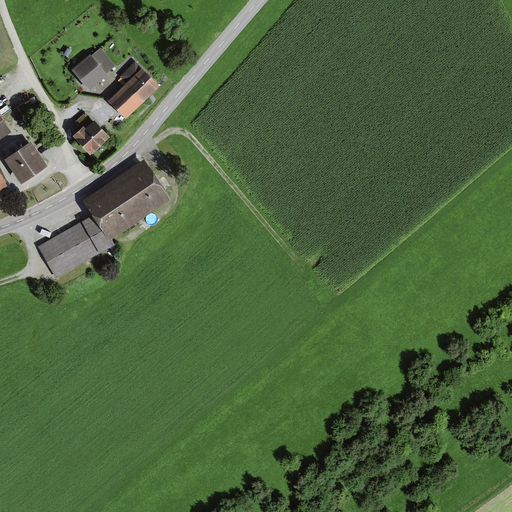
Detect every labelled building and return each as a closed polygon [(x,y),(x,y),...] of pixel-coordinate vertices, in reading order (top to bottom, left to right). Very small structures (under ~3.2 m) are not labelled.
[(116,68),(101,50),(76,72),(91,89),(116,68)] [(160,87),(136,63),(123,77),(130,83),(110,104),(127,121),(160,87)] [(0,142),(12,135),(0,115),(0,142)] [(112,138),(95,121),(76,139),(93,156),(112,138)] [(48,169),(31,144),(7,160),(23,185),(48,169)] [(171,200),(146,162),(87,202),(112,239),(171,200)] [(0,172),(0,194),(9,189),(0,172)] [(96,216),(41,248),(60,279),(114,246),(96,216)]
